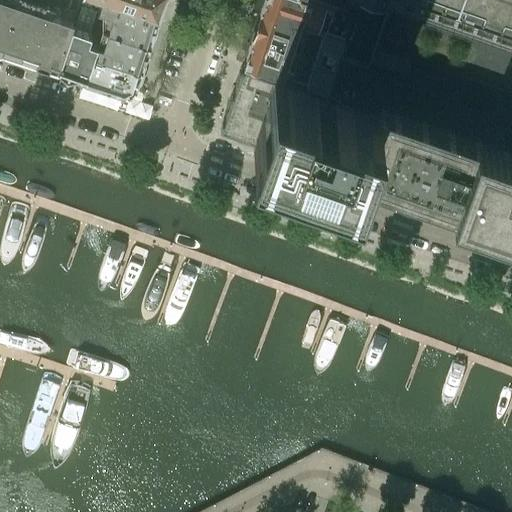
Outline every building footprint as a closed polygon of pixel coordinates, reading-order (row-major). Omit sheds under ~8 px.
[(52,13),(53,10),(49,1),(46,0),(0,0),(0,47),(56,67),(68,29),(72,19),(52,13)] [(150,39),(158,13),(119,0),(78,0),(76,10),(75,9),(73,14),(150,39)] [(119,0),(158,13),(162,0),(119,0)] [(511,0),(387,0),(389,1),(367,63),(341,54),(328,92),(242,62),(221,124),(284,147),(285,146),(474,212),(474,213),(511,226),(511,0)] [(327,1),(323,0),(263,0),(261,6),(344,35),(351,10),(327,1)] [(354,0),(327,0),(327,1),(351,10),(354,0)] [(361,52),(379,0),(354,0),(351,10),(344,35),(340,45),(361,52)] [(261,6),(243,61),(326,88),(340,45),(344,35),(261,6)] [(141,66),(150,39),(73,14),(72,19),(68,29),(97,39),(94,50),(141,66)] [(97,39),(68,29),(56,67),(85,76),(94,50),(97,39)] [(135,84),(141,66),(94,50),(85,76),(124,90),(125,89),(127,93),(136,88),(134,85),(135,84)]
